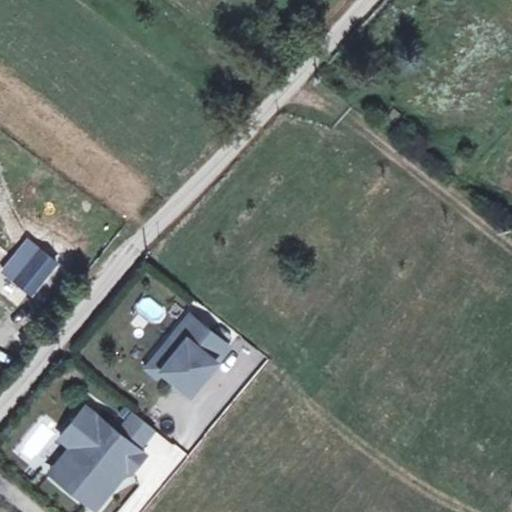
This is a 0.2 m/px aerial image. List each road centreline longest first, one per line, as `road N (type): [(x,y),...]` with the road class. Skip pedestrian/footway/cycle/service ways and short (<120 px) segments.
road 1 (unclassified): [(0,400),(362,0)]
road 2 (track): [(253,362),(128,511)]
